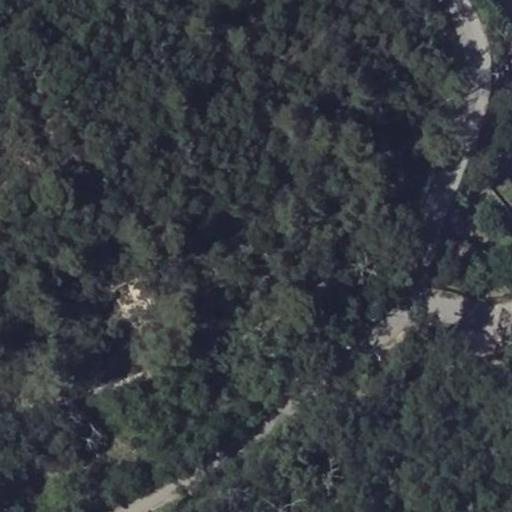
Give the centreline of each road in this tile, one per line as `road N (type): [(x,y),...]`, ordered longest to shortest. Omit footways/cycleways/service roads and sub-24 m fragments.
road 1 (track): [(0,407),(53,405),(240,341),(412,214),(446,204)]
road 2 (residential): [(414,300),(352,358),(132,511)]
road 3 (unclassified): [(463,0),(478,52),(476,116),(414,300)]
